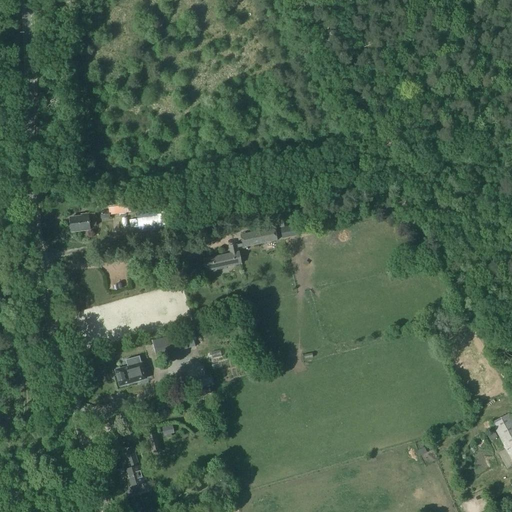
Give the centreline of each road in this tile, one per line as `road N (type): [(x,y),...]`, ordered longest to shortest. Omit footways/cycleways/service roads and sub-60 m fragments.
road 1 (secondary): [(105,511),(39,263),(26,0)]
road 2 (track): [(0,287),(63,511)]
